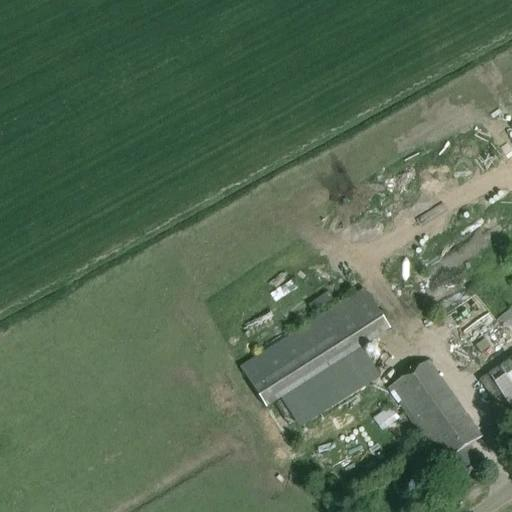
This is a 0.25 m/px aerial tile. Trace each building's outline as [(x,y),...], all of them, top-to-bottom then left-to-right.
[(265,411),(390,333),(363,291),(239,370),(265,411)] [(314,312),(333,301),(328,292),(308,304),(314,312)] [(511,415),(511,310),(463,344),(511,415)] [(386,392),(406,421),(419,439),(440,470),(445,466),(458,484),(481,469),(468,449),(481,440),(454,401),(428,363),(386,392)] [(399,419),(391,407),(372,419),(381,432),(399,419)]
